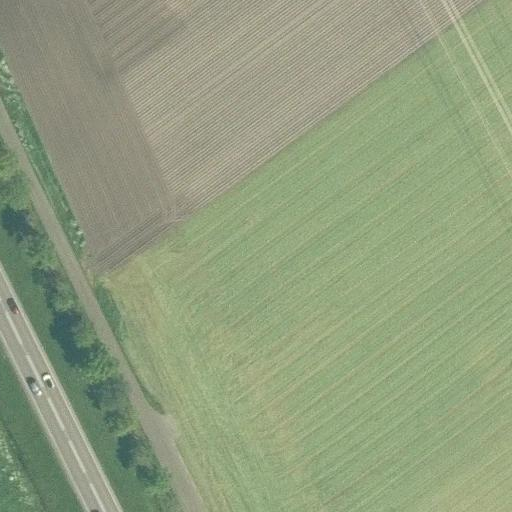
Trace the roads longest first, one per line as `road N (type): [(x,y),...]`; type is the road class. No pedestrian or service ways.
road 1 (unclassified): [(193,511),(0,113)]
road 2 (trunk): [(107,511),(0,293)]
